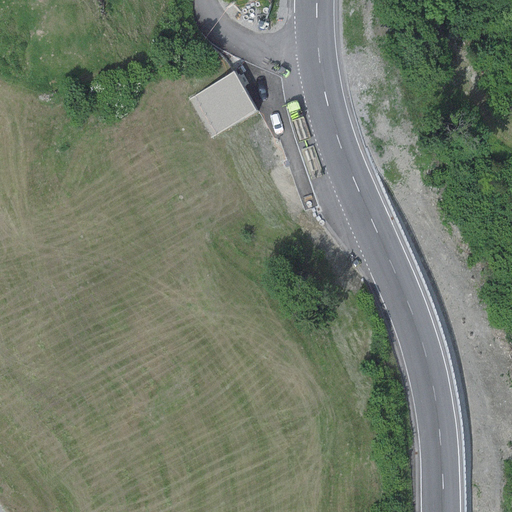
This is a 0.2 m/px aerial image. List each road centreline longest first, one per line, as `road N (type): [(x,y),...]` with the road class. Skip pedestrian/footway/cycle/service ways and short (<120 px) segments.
road 1 (primary): [(435,511),(431,429),(416,359),(308,130),(303,68),(321,0)]
road 2 (track): [(440,0),(450,60),(471,99),(511,137)]
road 3 (track): [(200,0),(225,41),(303,68)]
